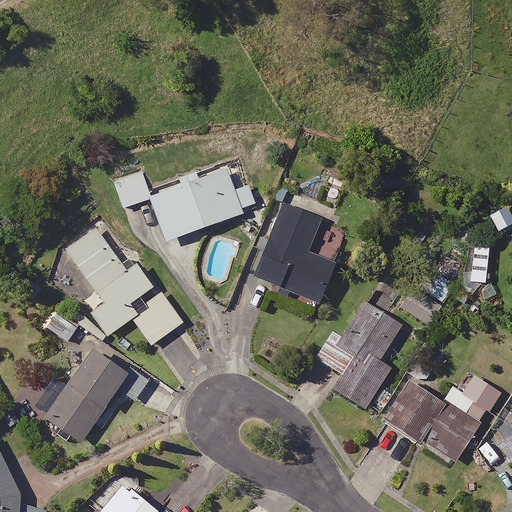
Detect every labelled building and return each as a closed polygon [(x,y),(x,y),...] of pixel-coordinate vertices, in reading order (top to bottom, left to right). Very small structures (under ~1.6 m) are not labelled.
[(179,134),(163,142),(171,158),(187,150),(179,134)] [(143,172),(115,182),(124,210),(152,200),(168,244),(259,211),(250,186),(235,191),(227,170),(200,180),(198,172),(180,178),(183,187),(152,198),(143,172)] [(339,212),(291,193),(286,205),(275,201),(266,225),(277,230),(257,279),(322,305),(338,266),(352,232),(334,225),(339,212)] [(133,258),(103,216),(84,230),(89,237),(68,252),(107,305),(93,315),(110,337),(139,316),(131,305),(155,288),(133,258)] [(489,266),(470,265),(470,282),(488,283),(489,266)] [(457,285),(439,276),(431,294),(448,303),(457,285)] [(443,310),(427,300),(412,291),(401,308),(432,327),(443,310)] [(489,314),(461,297),(453,310),(481,327),(489,314)] [(184,324),(165,298),(134,320),(154,346),(184,324)] [(365,409),(367,405),(381,414),(392,396),(379,387),(402,350),(392,344),(403,326),(368,304),(346,339),(334,332),(317,359),(345,376),(336,390),(365,409)] [(79,328),(52,308),(42,322),(68,343),(79,328)] [(511,338),(510,337),(503,353),(511,356),(511,338)] [(122,369),(97,352),(72,388),(56,377),(34,410),(84,444),(121,391),(137,402),(152,381),(126,363),(122,369)] [(502,394),(475,376),(463,394),(454,388),(446,401),(482,425),(490,413),(502,394)] [(482,428),(444,404),(413,385),(389,424),(414,440),(458,467),(482,428)] [(511,437),(497,448),(511,467),(511,437)] [(0,511),(48,511),(49,498),(24,497),(17,475),(0,447),(0,511)] [(159,511),(125,486),(105,511),(159,511)]
